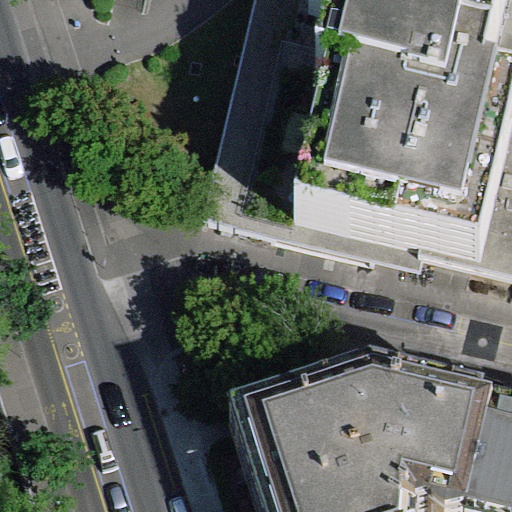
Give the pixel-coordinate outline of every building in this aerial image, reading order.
[(375,271),(379,259),(300,240),(352,36),(310,27),(315,5),(294,0),(260,0),(206,226),(375,271)] [(352,36),(495,70),(511,0),(316,0),(315,5),(310,27),(352,36)] [(379,259),(477,281),(511,134),(511,101),(489,95),(495,70),(352,36),(300,240),(379,259)] [(511,73),(495,70),(489,95),(511,101),(511,134),(477,281),(511,289),(511,73)] [(472,511),(493,427),(376,398),(244,440),(267,511),(472,511)] [(511,511),(511,431),(493,427),(472,511),(511,511)]
